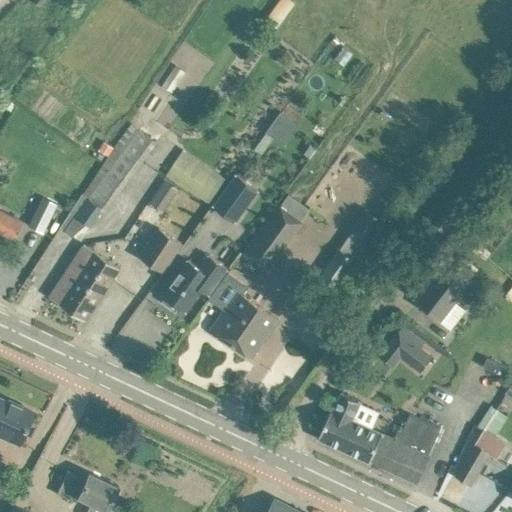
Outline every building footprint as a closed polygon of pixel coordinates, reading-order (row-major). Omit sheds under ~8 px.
[(289,0),(280,0),(265,22),(276,29),(294,3),(289,0)] [(177,66),(164,86),(173,92),(186,72),(177,66)] [(391,104),(426,132),(437,120),(402,91),(391,104)] [(282,110),(275,120),(288,129),(295,120),(282,110)] [(78,239),(101,207),(106,210),(157,142),(130,122),(115,142),(117,143),(83,194),(87,197),(64,229),(78,239)] [(103,140),(98,148),(108,154),(113,146),(103,140)] [(185,151),(168,176),(210,204),(227,179),(185,151)] [(237,174),(213,206),(235,222),(259,190),(237,174)] [(166,182),(152,205),(164,213),(179,190),(166,182)] [(278,205),(245,251),(268,268),(302,222),(300,221),(309,209),(290,195),(281,206),(278,205)] [(58,203),(43,196),(29,225),(43,232),(58,203)] [(0,230),(16,238),(24,221),(0,209),(0,230)] [(367,210),(354,230),(372,242),(385,222),(367,210)] [(163,271),(182,242),(159,227),(140,256),(163,271)] [(103,294),(120,267),(84,243),(75,258),(85,265),(77,277),(103,294)] [(188,259),(162,295),(166,297),(164,301),(174,308),(176,305),(185,311),(201,289),(208,295),(228,268),(209,254),(199,267),(188,259)] [(468,282),(478,267),(466,259),(456,275),(468,282)] [(417,302),(440,320),(468,284),(445,266),(417,302)] [(228,273),(210,300),(225,310),(223,313),(212,330),(226,340),(227,340),(250,356),(262,340),(263,341),(278,318),(262,307),(244,294),(249,287),(228,273)] [(85,320),(103,294),(77,277),(72,285),(61,278),(49,296),(85,320)] [(399,331),(391,342),(403,351),(400,354),(420,370),(431,355),(399,331)] [(511,351),(499,341),(493,348),(511,361),(511,359),(511,351)] [(488,357),(483,366),(506,376),(510,367),(488,357)] [(370,461),(398,473),(411,446),(398,440),(352,419),(360,401),(342,393),(334,411),(331,410),(318,437),(370,461)] [(0,434),(18,443),(33,411),(16,403),(15,405),(0,397),(0,434)] [(483,432),(475,444),(489,453),(488,453),(496,458),(504,445),(495,439),(509,417),(491,407),(478,429),(483,432)] [(416,482),(441,428),(410,413),(398,440),(411,446),(398,473),(416,482)] [(475,444),(457,475),(470,483),(489,453),(475,444)] [(104,511),(117,486),(88,472),(85,480),(67,471),(68,470),(67,469),(55,494),(75,504),(78,498),(91,505),(87,511),(104,511)] [(300,511),(275,499),(268,511),(300,511)] [(29,511),(13,503),(7,511),(29,511)]
